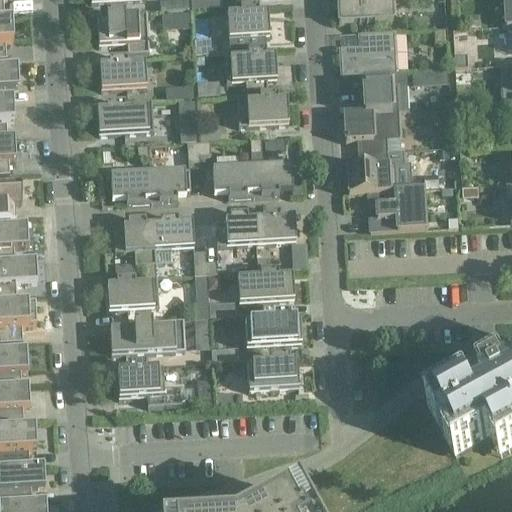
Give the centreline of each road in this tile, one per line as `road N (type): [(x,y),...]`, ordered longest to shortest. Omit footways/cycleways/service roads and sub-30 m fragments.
road 1 (residential): [(64,221),(326,207)]
road 2 (residential): [(77,458),(64,221)]
road 3 (residential): [(77,458),(312,442)]
road 4 (residential): [(64,221),(51,0)]
road 5 (residential): [(326,207),(313,0)]
road 6 (residential): [(333,323),(511,313)]
